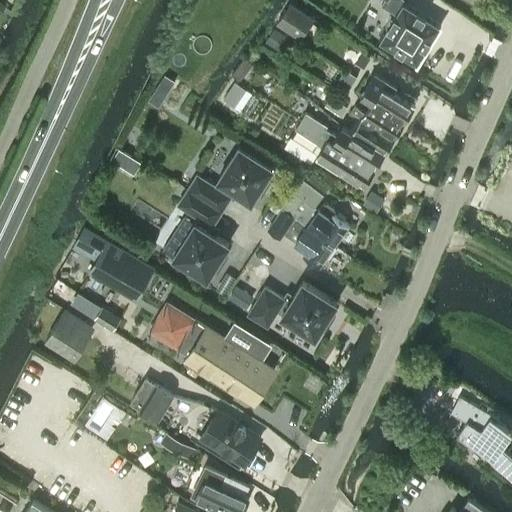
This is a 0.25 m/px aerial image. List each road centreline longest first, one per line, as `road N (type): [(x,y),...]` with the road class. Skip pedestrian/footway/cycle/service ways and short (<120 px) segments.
road 1 (unclassified): [(309,511),(511,60)]
road 2 (primary): [(0,235),(107,0)]
road 3 (unclassified): [(0,143),(67,0)]
